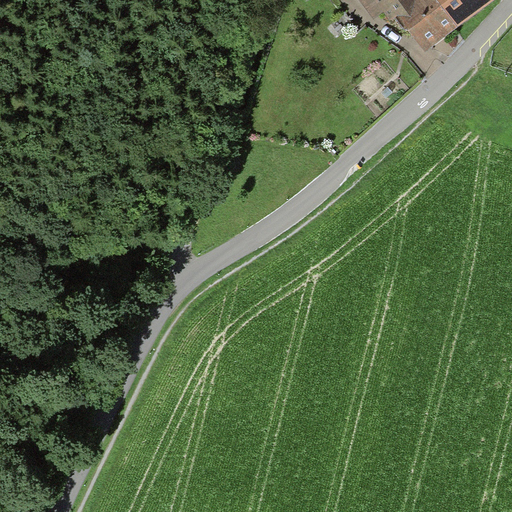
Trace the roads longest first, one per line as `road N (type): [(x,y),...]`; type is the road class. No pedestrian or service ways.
road 1 (unclassified): [(462,62),(280,219),(164,299),(61,511)]
road 2 (track): [(164,299),(266,0)]
